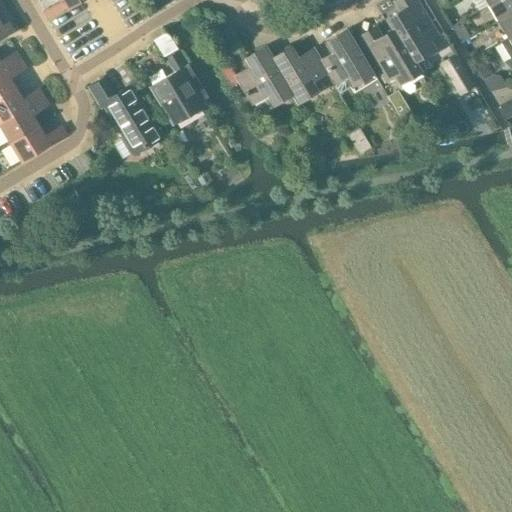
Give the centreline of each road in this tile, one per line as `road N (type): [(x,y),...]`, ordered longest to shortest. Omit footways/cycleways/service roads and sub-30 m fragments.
road 1 (residential): [(0,186),(73,141),(82,105),(68,79)]
road 2 (residential): [(68,79),(197,0)]
road 3 (residential): [(353,0),(288,30),(250,21),(227,0)]
